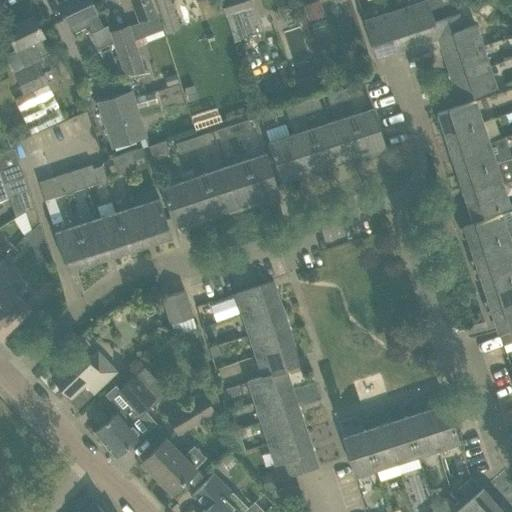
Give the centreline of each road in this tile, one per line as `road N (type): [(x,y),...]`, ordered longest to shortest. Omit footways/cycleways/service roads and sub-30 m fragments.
road 1 (residential): [(399,210),(378,201),(313,221),(295,244),(202,271),(178,260),(136,270),(83,305),(10,377)]
road 2 (residential): [(511,454),(499,447),(470,358),(442,342),(399,210)]
road 3 (residential): [(399,210),(417,179),(418,139),(397,67)]
